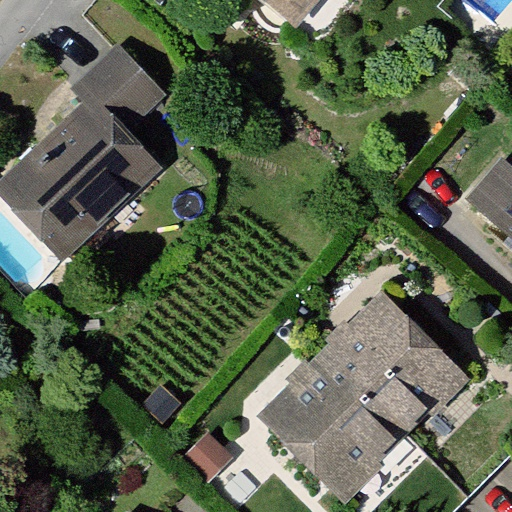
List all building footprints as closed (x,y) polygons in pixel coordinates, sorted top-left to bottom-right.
[(260,0),(296,31),(322,0),(260,0)] [(159,87),(108,31),(51,82),(77,110),(0,180),(0,190),(65,261),(165,169),(122,121),(159,87)] [(511,142),(453,209),(511,260),(511,142)] [(381,265),(237,397),(342,510),(485,378),(381,265)] [(0,372),(0,403),(15,390),(0,372)]
